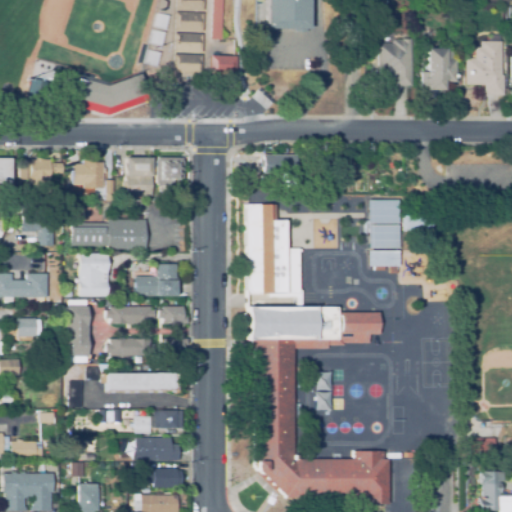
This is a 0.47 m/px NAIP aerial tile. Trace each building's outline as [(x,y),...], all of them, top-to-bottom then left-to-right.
[(203,0),(203,10),(174,10),(174,0),(203,0)] [(221,0),(221,5),(220,39),(217,39),(209,39),(210,29),(210,0),(221,0)] [(307,0),(307,29),(264,29),(264,0),(307,0)] [(202,32),(173,31),(174,12),(203,13),(202,32)] [(201,52),(172,51),(173,33),(202,34),(201,52)] [(409,39),(408,86),(391,86),(391,78),(376,78),(376,70),(375,70),(375,44),(391,44),(391,40),(400,40),(400,39),(409,39)] [(499,41),(499,75),(501,75),(501,95),(481,95),(481,85),(463,85),(463,58),(473,58),(473,47),(478,47),(478,41),(499,41)] [(424,72),(424,48),(443,48),(443,49),(450,49),(450,58),(453,58),(453,82),(441,82),(441,90),(428,90),(428,91),(418,91),(419,72),(424,72)] [(172,54),(201,55),(200,73),(171,72),(172,54)] [(236,55),(236,75),(209,74),(210,54),(236,55)] [(70,76),(104,86),(138,74),(145,92),(106,107),(70,97),(69,102),(64,100),(65,96),(70,76)] [(45,104),(24,99),(29,78),(50,83),(45,104)] [(261,155),(295,155),(295,173),(294,173),(275,173),(261,173),(261,167),(259,167),(259,162),(261,162),(261,155)] [(27,159),(34,159),(34,156),(41,156),(41,159),(48,159),(48,163),(60,163),(60,173),(48,173),(48,182),(28,182),(27,159)] [(150,196),(123,196),(123,187),(121,187),(121,182),(123,182),(123,158),(150,157),(150,196)] [(153,183),(154,163),(157,157),(178,158),(181,161),(181,178),(171,178),(171,185),(170,185),(170,193),(158,193),(158,185),(156,185),(156,183),(153,183)] [(9,194),(0,193),(0,158),(9,158),(9,194)] [(81,188),(81,160),(89,160),(89,162),(101,162),(101,169),(104,169),(104,173),(101,173),(101,188),(81,188)] [(103,201),(103,180),(111,180),(111,201),(103,201)] [(36,201),(36,200),(36,199),(51,199),(51,200),(51,246),(45,246),(34,246),(34,231),(19,232),(18,204),(36,204),(36,201)] [(373,223),(367,223),(366,212),(366,200),(384,200),(397,200),(397,223),(395,223),(373,223)] [(291,357),(291,459),(351,459),(351,451),(381,451),(381,459),(385,459),(385,504),(359,504),(359,498),(307,498),(283,498),(282,496),(258,471),(253,471),(253,395),(253,348),(249,348),(249,340),(244,340),(244,251),(244,222),(244,204),(266,204),(273,204),(273,220),(283,220),(283,248),(297,248),(297,290),(299,290),(299,296),(299,307),(335,307),(335,312),(376,312),(376,318),(378,318),(378,329),(376,329),(376,334),(367,334),(367,343),(341,343),(341,345),(325,345),(325,348),(312,348),(291,348),(291,357)] [(405,231),(400,231),(400,228),(400,215),(431,216),(431,231),(405,231)] [(105,220),(143,220),(143,249),(105,249),(105,246),(68,246),(68,223),(105,223),(105,220)] [(374,225),(397,225),(397,248),(381,248),(367,248),(367,225),(374,225)] [(388,266),(366,266),(366,251),(382,251),(397,251),(397,266),(388,266)] [(76,296),(76,254),(105,254),(105,296),(76,296)] [(174,264),(174,278),(176,278),(176,296),(132,296),(132,276),(153,276),(153,264),(174,264)] [(45,297),(12,297),(12,303),(2,303),(2,297),(0,297),(0,274),(10,274),(10,280),(24,280),(24,273),(45,273),(45,297)] [(64,356),(64,306),(67,306),(67,300),(84,300),(84,362),(66,362),(66,356),(64,356)] [(107,307),(148,306),(148,310),(152,309),(152,318),(148,318),(148,323),(107,324),(107,318),(103,318),(103,310),(107,310),(107,307)] [(185,324),(160,324),(160,318),(156,318),(156,310),(160,310),(160,306),(181,306),(182,317),(185,317),(185,324)] [(14,336),(14,318),(33,318),(33,336),(24,336),(24,338),(16,338),(16,336),(14,336)] [(107,339),(148,338),(148,346),(151,346),(151,353),(148,353),(148,356),(108,356),(107,353),(103,353),(103,344),(107,344),(107,339)] [(160,339),(185,338),(185,345),(178,345),(179,357),(160,357),(160,351),(156,351),(156,345),(160,345),(160,339)] [(0,359),(17,359),(17,376),(0,376),(0,359)] [(97,381),(83,381),(83,367),(96,367),(97,381)] [(175,390),(104,391),(104,382),(99,382),(99,374),(104,374),(104,373),(175,373),(175,390)] [(80,381),(79,408),(66,407),(67,381),(80,381)] [(1,394),(10,394),(10,402),(1,402),(1,394)] [(119,408),(119,422),(97,423),(96,409),(119,408)] [(53,422),(37,423),(37,410),(53,409),(53,422)] [(180,411),(180,428),(147,428),(147,433),(131,433),(131,416),(151,416),(151,411),(174,411),(180,411)] [(394,461),(395,437),(420,437),(420,461),(420,476),(405,476),(405,479),(402,479),(402,481),(394,481),(394,476),(393,476),(393,465),(394,465),(394,461)] [(176,461),(130,461),(130,447),(132,447),(132,438),(168,438),(168,444),(176,445),(176,461)] [(468,454),(468,438),(493,438),(493,446),(493,454),(476,454),(468,454)] [(40,458),(9,457),(9,442),(15,442),(15,439),(21,439),(21,441),(34,441),(34,448),(40,448),(40,458)] [(128,463),(128,462),(140,462),(140,463),(140,484),(128,484),(128,463)] [(69,464),(69,463),(82,463),(82,464),(82,477),(69,477),(69,464)] [(150,468),(174,468),(174,470),(178,470),(178,486),(174,486),(174,488),(150,488),(150,483),(146,484),(146,471),(150,471),(150,468)] [(511,511),(496,511),(477,511),(477,498),(480,498),(480,483),(478,483),(478,471),(501,471),(501,481),(500,481),(500,483),(500,493),(498,493),(498,495),(511,495),(511,493),(511,511)] [(0,473),(51,473),(51,492),(48,492),(49,511),(28,511),(28,507),(30,507),(30,498),(22,498),(22,507),(24,507),(24,511),(3,511),(3,493),(0,493),(0,473)] [(76,511),(76,484),(95,484),(95,489),(96,489),(96,511),(92,511),(79,511),(76,511)] [(139,495),(175,495),(175,511),(131,511),(131,494),(139,494),(139,495)]
